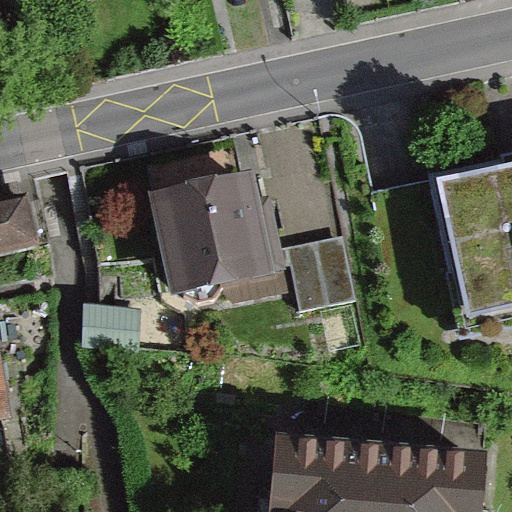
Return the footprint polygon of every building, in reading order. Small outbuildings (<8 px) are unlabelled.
[(511,170),(416,191),(446,331),(511,316),(511,170)] [(0,184),(0,236),(45,225),(32,176),(0,184)] [(253,188),(140,212),(161,309),(273,286),(253,188)] [(40,235),(0,241),(0,257),(42,251),(40,235)] [(306,313),(358,300),(343,238),(291,251),(306,313)] [(138,334),(138,308),(90,309),(90,336),(138,334)] [(471,511),(474,466),(247,452),(243,511),(471,511)]
